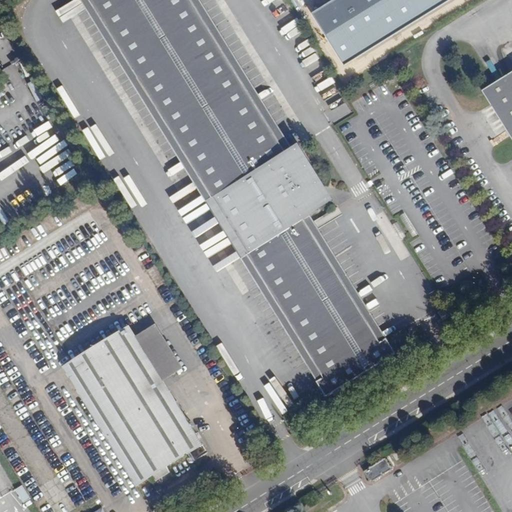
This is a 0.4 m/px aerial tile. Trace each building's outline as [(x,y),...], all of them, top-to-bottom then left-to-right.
[(81,0),(318,382),(324,378),(90,0),(81,0)] [(327,397),(397,353),(388,339),(382,342),(308,223),(313,220),(310,215),(319,210),(311,196),(319,191),(318,183),(313,175),(316,174),(298,145),(287,152),(193,0),(90,0),(324,378),(318,382),(327,397)] [(511,73),(483,91),(511,137),(511,73)] [(141,119),(143,124),(153,119),(150,114),(141,119)] [(388,339),(313,220),(308,223),(382,342),(388,339)] [(163,381),(185,368),(157,323),(135,336),(163,381)] [(135,336),(130,327),(65,368),(138,483),(152,474),(156,481),(171,472),(167,465),(201,443),(163,381),(135,336)] [(393,469),(386,458),(364,471),(372,482),(393,469)] [(17,489),(24,501),(30,497),(23,485),(17,489)]
